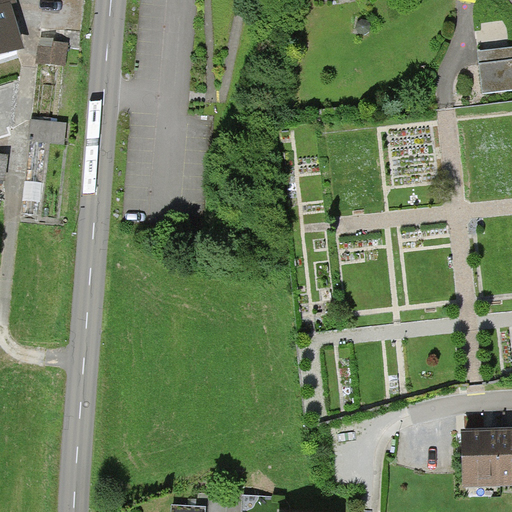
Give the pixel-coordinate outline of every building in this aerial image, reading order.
[(0,0),(0,53),(25,46),(12,4),(19,2),(18,0),(0,0)] [(511,48),(478,53),(483,94),(511,90),(511,48)] [(34,125),(33,144),(69,145),(69,125),(34,125)] [(0,175),(11,173),(7,156),(0,157),(0,175)] [(511,429),(491,430),(493,487),(511,486),(511,429)] [(491,430),(459,432),(461,488),(493,487),(491,430)]
